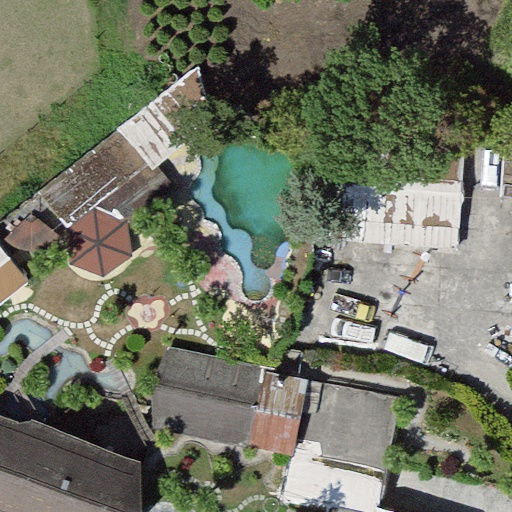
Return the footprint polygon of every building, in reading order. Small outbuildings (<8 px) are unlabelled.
[(140,246),(105,188),(151,160),(130,126),(38,182),(94,274),(140,246)] [(346,150),(347,239),(465,238),(464,149),(346,150)] [(0,306),(30,283),(0,244),(0,306)] [(305,382),(168,348),(152,388),(156,431),(293,458),(305,382)] [(399,399),(305,382),(293,458),(288,491),(375,507),(399,399)] [(134,511),(135,461),(0,411),(0,511),(134,511)]
